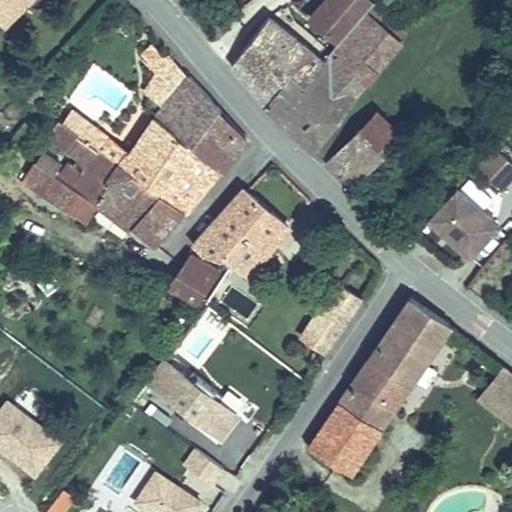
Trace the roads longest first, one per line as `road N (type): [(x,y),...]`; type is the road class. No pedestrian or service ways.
road 1 (residential): [(144,0),(286,166),(387,261)]
road 2 (residential): [(229,511),(387,261)]
road 3 (residential): [(387,261),(511,353)]
